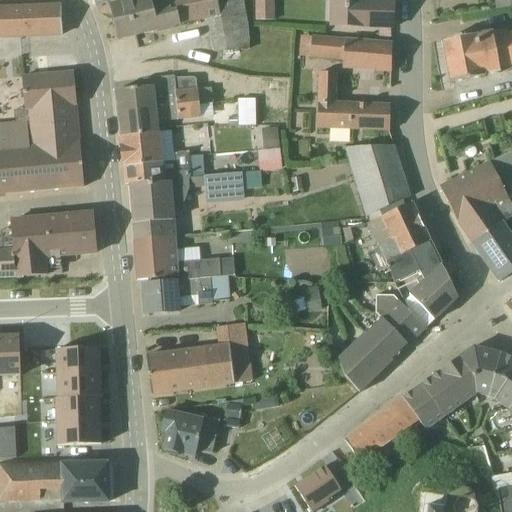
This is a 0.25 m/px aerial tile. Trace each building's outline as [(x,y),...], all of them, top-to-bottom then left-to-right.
[(136,0),(91,0),(95,9),(125,0),(130,0),(131,2),(136,0)] [(212,56),(247,53),(246,28),(242,10),(248,9),(246,0),(139,0),(108,8),(116,44),(156,35),(157,37),(185,31),(184,28),(206,24),(212,56)] [(364,0),(322,0),(322,5),(328,5),(327,29),(391,31),(392,4),(364,3),(364,0)] [(511,0),(489,0),(492,12),(511,9),(511,0)] [(253,4),(254,25),(273,25),(272,4),(253,4)] [(60,10),(0,12),(0,41),(61,38),(60,10)] [(506,33),(440,45),(448,87),(498,77),(497,73),(511,69),(511,36),(507,37),(506,33)] [(311,40),(309,62),(341,65),(341,72),(389,75),(390,48),(311,40)] [(0,198),(82,190),(72,76),(20,81),(24,125),(0,127),(0,198)] [(335,77),(317,77),(316,133),(387,134),(388,109),(335,107),(335,77)] [(157,126),(213,119),(210,92),(201,93),(201,94),(196,94),(195,84),(192,82),(174,82),(173,80),(142,83),(142,84),(143,91),(114,95),(119,141),(158,136),(157,126)] [(253,103),(237,103),(237,129),(254,129),(253,103)] [(274,132),(260,133),(262,153),(277,151),(274,132)] [(173,165),(170,135),(119,141),(123,171),(173,165)] [(392,150),(341,151),(364,221),(408,200),(392,150)] [(277,153),(256,155),(257,175),(279,173),(277,153)] [(511,153),(438,191),(449,213),(453,212),(458,222),(455,225),(470,247),(501,226),(511,218),(511,153)] [(189,174),(187,156),(173,157),(173,165),(123,171),(124,189),(130,189),(163,185),(163,177),(188,175),(189,174)] [(183,206),(187,192),(203,190),(204,207),(242,205),(242,193),(260,192),(259,176),(189,181),(188,175),(163,177),(163,185),(130,189),(135,244),(174,240),(172,207),(183,206)] [(428,246),(410,206),(365,228),(376,251),(367,255),(376,275),(377,275),(386,271),(385,267),(428,246)] [(60,260),(95,256),(92,217),(10,225),(12,252),(0,252),(0,281),(61,278),(60,260)] [(497,285),(511,274),(511,241),(501,226),(470,247),(497,285)] [(321,251),(340,249),(338,232),(319,234),(321,251)] [(174,240),(133,245),(136,284),(175,281),(176,284),(232,280),(231,263),(177,267),(174,240)] [(428,246),(385,267),(393,285),(399,283),(400,283),(416,275),(417,278),(439,268),(428,246)] [(408,317),(423,333),(455,302),(439,268),(419,277),(422,283),(408,298),(402,290),(397,293),(408,317)] [(142,287),(144,317),(144,318),(180,315),(179,310),(211,308),(211,305),(228,304),(227,281),(142,287)] [(305,316),(320,314),(316,291),(301,293),(305,316)] [(379,321),(363,336),(347,352),(336,362),(342,379),(356,394),(360,394),(374,380),(391,364),(407,348),(423,333),(390,299),(374,299),(374,316),(379,321)] [(145,360),(150,398),(251,383),(243,328),(214,331),(216,349),(145,360)] [(18,340),(0,340),(0,379),(19,379),(18,340)] [(511,363),(499,358),(472,350),(457,361),(470,383),(475,397),(486,401),(493,404),(503,411),(511,406),(511,363)] [(54,353),(55,377),(99,376),(98,352),(54,353)] [(425,434),(442,421),(462,407),(475,397),(470,383),(457,361),(438,374),(419,388),(401,401),(425,434)] [(55,377),(56,402),(98,401),(100,401),(99,376),(55,377)] [(54,402),(55,425),(99,424),(98,401),(56,402),(54,402)] [(401,401),(343,443),(359,464),(417,424),(401,401)] [(222,429),(237,431),(240,404),(224,406),(222,429)] [(166,434),(162,452),(165,453),(165,456),(177,458),(178,456),(192,459),(194,453),(211,456),(217,427),(165,415),(161,433),(166,434)] [(55,425),(56,449),(100,448),(99,424),(55,425)] [(107,466),(0,468),(0,503),(59,503),(60,506),(108,505),(107,466)] [(315,511),(341,496),(324,469),(292,489),(306,511),(315,511)] [(511,511),(511,490),(509,477),(492,481),(498,511),(511,511)]
